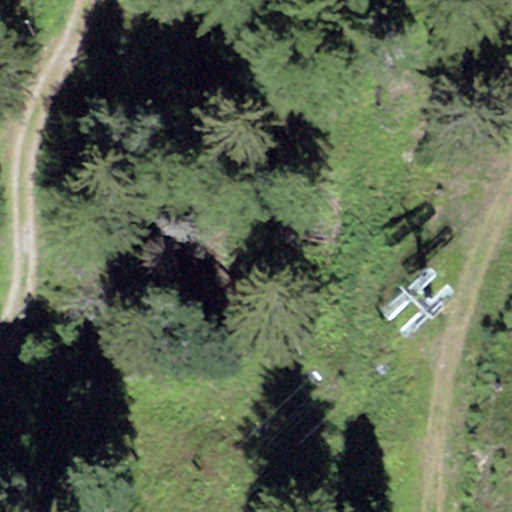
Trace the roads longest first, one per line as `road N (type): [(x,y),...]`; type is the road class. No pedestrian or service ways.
road 1 (track): [(438,511),(447,341),(488,164),(511,119)]
road 2 (track): [(0,371),(57,341),(0,140)]
road 3 (track): [(0,116),(59,0)]
